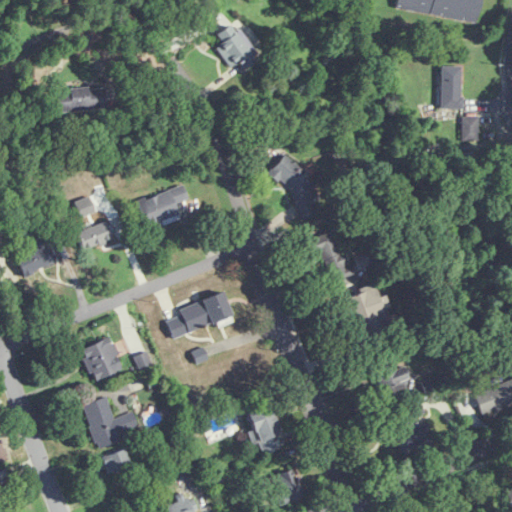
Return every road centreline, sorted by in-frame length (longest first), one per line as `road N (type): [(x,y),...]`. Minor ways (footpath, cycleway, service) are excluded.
road 1 (residential): [(367,511),(253,245),(197,89)]
road 2 (residential): [(253,245),(0,349)]
road 3 (residential): [(319,511),(511,436)]
road 4 (residential): [(64,511),(0,339)]
